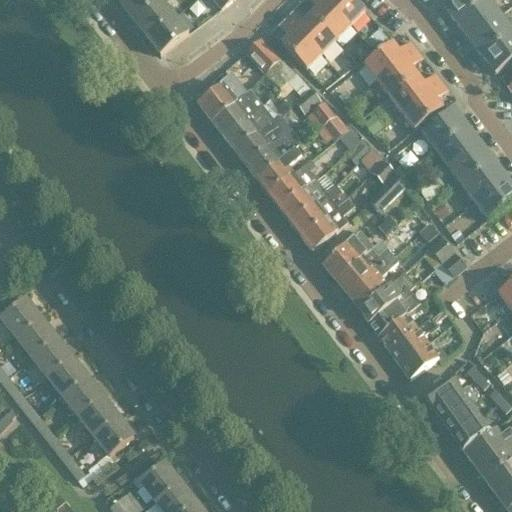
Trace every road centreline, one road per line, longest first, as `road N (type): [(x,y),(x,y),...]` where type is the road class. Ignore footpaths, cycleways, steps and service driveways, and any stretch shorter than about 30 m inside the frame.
road 1 (residential): [(485,511),(164,93)]
road 2 (residential): [(248,511),(34,241)]
road 3 (residential): [(403,0),(472,82),(476,102),(511,149)]
road 4 (residential): [(276,0),(164,93)]
road 5 (residential): [(164,93),(86,0)]
